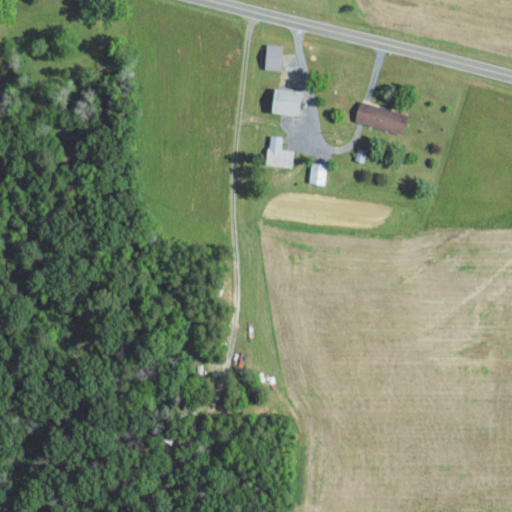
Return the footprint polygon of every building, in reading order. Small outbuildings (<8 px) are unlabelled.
[(262,67),(279,68),(280,44),(263,43),(262,67)] [(298,113),(299,88),(271,87),(270,112),(298,113)] [(399,134),(406,114),(358,99),(352,119),(399,134)] [(291,166),(292,149),(279,148),(280,135),(267,135),(265,164),(291,166)] [(307,181),(323,183),(325,163),(309,161),(307,181)]
